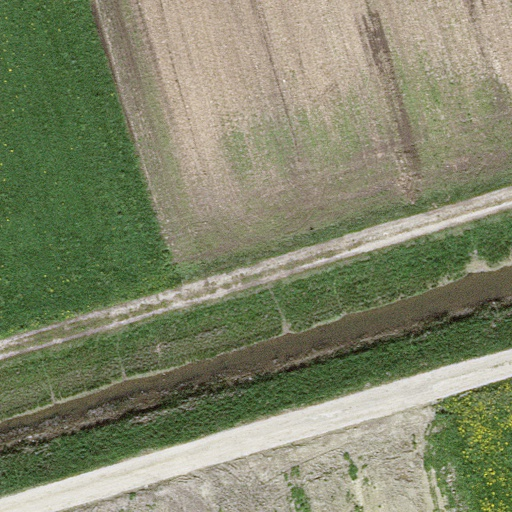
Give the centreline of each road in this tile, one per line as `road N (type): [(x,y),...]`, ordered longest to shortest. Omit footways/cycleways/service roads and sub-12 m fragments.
road 1 (track): [(511,199),(0,353)]
road 2 (track): [(511,360),(0,510)]
